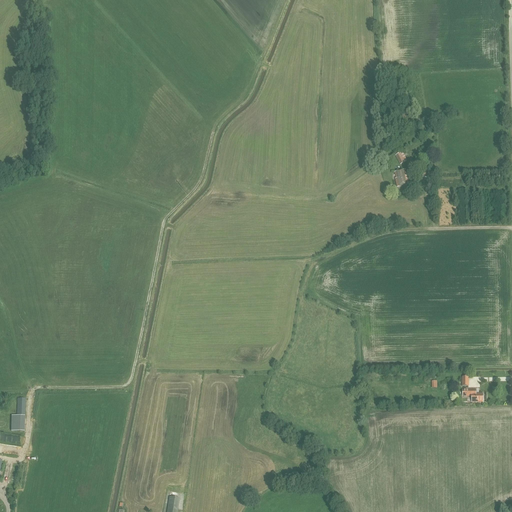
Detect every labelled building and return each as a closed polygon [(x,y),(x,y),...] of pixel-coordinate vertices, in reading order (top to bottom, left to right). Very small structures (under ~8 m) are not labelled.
[(400,165),(407,161),(402,152),(396,155),(400,165)] [(397,187),(409,184),(405,170),(395,172),(396,179),(397,187)] [(463,390),(463,396),(472,396),(472,402),(483,402),(483,394),(476,394),(476,390),(463,390)] [(12,413),(12,429),(25,429),(24,413),(12,413)] [(177,511),(179,498),(170,497),(167,511),(177,511)]
